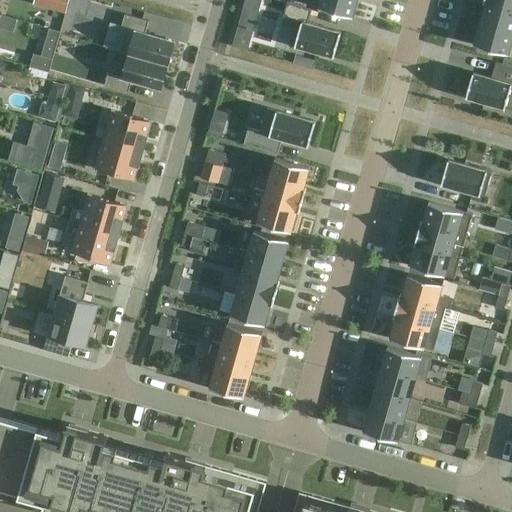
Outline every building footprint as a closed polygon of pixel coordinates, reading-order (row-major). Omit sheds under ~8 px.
[(35,0),(35,2),(66,11),(69,0),(35,0)] [(353,17),(357,0),(320,0),(318,7),(353,17)] [(511,0),(483,0),(484,1),(511,9),(511,0)] [(297,20),(290,44),(334,57),(341,32),(307,22),(311,9),(287,2),(283,16),(297,20)] [(511,10),(486,3),(480,24),(511,33),(511,10)] [(250,42),(266,44),(270,15),(255,13),(250,42)] [(119,52),(129,54),(129,53),(168,64),(175,41),(146,32),(149,20),(125,14),(121,26),(126,27),(119,52)] [(511,41),(511,33),(480,24),(474,46),(508,55),(509,52),(511,41)] [(41,55),(34,53),(30,66),(49,71),(61,31),(49,28),(41,55)] [(236,33),(232,46),(246,50),(250,37),(236,33)] [(129,53),(129,54),(122,76),(108,72),(105,85),(129,92),(132,80),(162,88),(168,64),(129,53)] [(295,55),(293,63),(304,66),(306,58),(295,55)] [(511,66),(496,62),(492,77),(473,72),(466,97),(511,109),(511,66)] [(70,83),(66,98),(80,102),(84,87),(70,83)] [(43,99),(38,116),(55,121),(60,104),(43,99)] [(267,107),(261,131),(248,127),(244,144),(278,154),(283,138),(309,146),(316,121),(267,107)] [(208,131),(220,135),(227,112),(215,109),(208,131)] [(106,139),(142,150),(151,121),(114,110),(109,128),(98,124),(94,136),(106,139)] [(142,150),(106,139),(97,168),(134,178),(142,150)] [(16,141),(11,160),(41,169),(46,150),(16,141)] [(56,141),(48,167),(59,170),(67,144),(56,141)] [(206,161),(213,163),(216,152),(209,150),(206,161)] [(275,157),(269,179),(306,189),(304,188),(310,167),(275,157)] [(449,159),(442,184),(485,196),(492,171),(449,159)] [(202,172),(202,173),(219,178),(223,166),(213,163),(206,161),(204,167),(202,172)] [(17,167),(13,182),(34,188),(39,173),(17,167)] [(46,172),(41,189),(59,194),(64,177),(46,172)] [(269,179),(263,200),(300,210),(306,189),(269,179)] [(207,188),(199,186),(196,194),(195,198),(203,200),(207,188)] [(90,194),(82,223),(119,233),(127,205),(90,194)] [(263,200),(257,221),(292,231),(297,211),(300,211),(300,210),(263,200)] [(421,221),(421,222),(467,235),(473,214),(429,201),(423,222),(421,221)] [(189,221),(185,233),(194,236),(202,238),(205,225),(189,221)] [(461,256),(467,235),(421,222),(415,243),(418,244),(461,256)] [(82,223),(73,252),(110,262),(119,233),(82,223)] [(240,248),(239,249),(283,261),(289,239),(255,230),(249,250),(240,248)] [(194,236),(185,233),(183,239),(182,245),(181,246),(190,249),(194,236)] [(9,234),(6,246),(19,250),(22,238),(9,234)] [(26,235),(22,250),(43,256),(48,241),(26,235)] [(502,257),(503,239),(475,238),(474,256),(502,257)] [(126,257),(137,259),(139,242),(129,241),(126,257)] [(454,278),(461,256),(418,244),(415,243),(414,244),(417,245),(411,265),(454,278)] [(283,261),(239,249),(234,269),(247,273),(278,282),(279,283),(280,282),(277,281),(283,261)] [(177,263),(173,275),(182,277),(185,265),(177,263)] [(0,267),(0,285),(9,288),(14,271),(0,267)] [(247,273),(234,269),(233,270),(242,273),(237,293),(274,303),(279,283),(278,282),(247,273)] [(446,307),(450,309),(453,299),(439,295),(443,283),(409,273),(403,294),(446,307)] [(57,305),(54,314),(77,321),(92,325),(95,315),(98,305),(84,301),(89,282),(66,275),(57,305)] [(182,277),(173,275),(170,287),(178,290),(182,277)] [(508,297),(511,286),(511,285),(502,283),(499,295),(508,297)] [(274,303),(237,293),(231,314),(265,324),(271,304),(273,304),(274,303)] [(394,316),(396,317),(440,329),(440,328),(446,307),(403,294),(400,294),(394,316)] [(508,297),(499,295),(496,307),(504,310),(504,309),(508,297)] [(54,314),(44,349),(68,356),(70,348),(72,341),(86,345),(92,325),(77,321),(54,314)] [(167,329),(170,317),(162,314),(158,326),(167,329)] [(396,317),(390,338),(434,350),(440,329),(396,317)] [(213,341),(213,342),(256,354),(262,333),(228,323),(222,343),(213,341)] [(494,344),(498,332),(489,329),(486,341),(494,344)] [(156,335),(152,348),(160,350),(164,338),(156,335)] [(470,337),(467,349),(482,353),(486,341),(470,337)] [(494,344),(486,341),(482,353),(491,356),(491,355),(494,344)] [(207,363),(250,375),(256,354),(213,342),(207,363)] [(382,367),(416,377),(422,356),(388,346),(382,367)] [(149,359),(149,360),(157,362),(160,350),(152,348),(149,359)] [(244,397),(250,375),(207,363),(202,361),(200,371),(213,375),(210,387),(244,397)] [(416,377),(382,367),(376,388),(410,398),(416,377)] [(474,381),(471,393),(480,395),(483,383),(474,381)] [(370,410),(404,419),(410,398),(376,388),(370,410)] [(476,407),(480,395),(471,393),(463,391),(459,403),(476,408),(476,407)] [(364,431),(398,441),(404,419),(370,410),(364,431)] [(0,488),(19,494),(19,496),(45,503),(43,509),(51,511),(249,511),(256,488),(263,490),(264,490),(267,482),(167,454),(167,456),(167,457),(166,462),(104,445),(106,439),(107,439),(107,437),(67,425),(66,426),(68,427),(65,435),(39,427),(38,428),(0,417),(0,488)] [(459,434),(468,437),(471,425),(463,422),(459,434)] [(464,449),(468,437),(459,434),(456,447),(464,449)] [(375,511),(299,491),(293,511),(294,511),(298,500),(305,501),(302,511),(375,511)]
